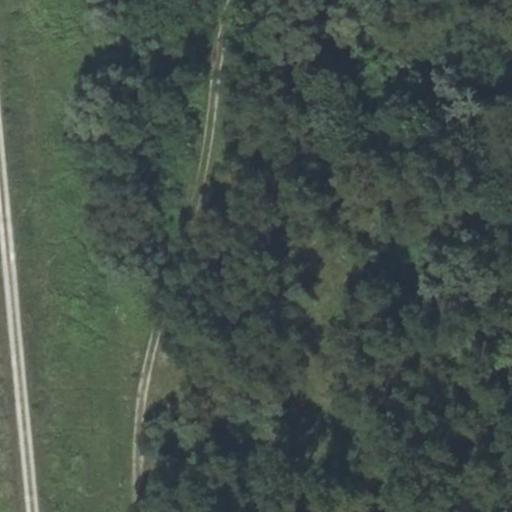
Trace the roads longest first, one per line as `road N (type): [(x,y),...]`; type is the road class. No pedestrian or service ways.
road 1 (track): [(230,0),(217,40),(195,208),(145,372),(135,511)]
road 2 (track): [(34,511),(0,155)]
